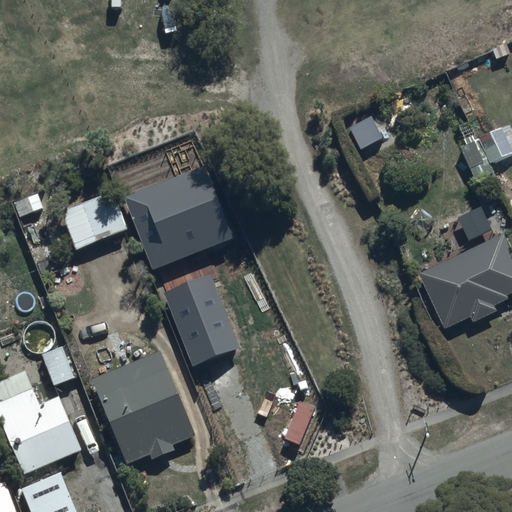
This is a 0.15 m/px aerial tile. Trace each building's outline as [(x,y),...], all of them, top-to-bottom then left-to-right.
[(511,159),(511,136),(506,125),(477,139),(491,169),(511,159)] [(46,191),(14,204),(22,225),(54,213),(46,191)] [(114,198),(63,218),(78,256),(129,236),(114,198)] [(445,337),(472,324),(474,329),(498,317),(495,312),(510,305),(508,302),(511,299),(511,255),(504,239),(418,280),(445,337)] [(194,244),(168,242),(166,261),(193,263),(194,244)] [(260,346),(244,353),(252,374),(248,376),(257,398),(282,388),(273,365),(269,367),(260,346)] [(65,353),(43,360),(53,392),(75,385),(65,353)] [(127,469),(150,460),(152,466),(177,456),(175,450),(196,442),(162,358),(94,384),(127,469)] [(232,382),(203,391),(217,435),(246,425),(232,382)] [(6,393),(11,405),(0,409),(0,423),(25,482),(83,457),(59,401),(41,409),(34,395),(32,396),(27,384),(6,393)] [(177,472),(150,471),(149,488),(176,489),(177,472)] [(0,485),(0,511),(15,511),(8,489),(2,491),(0,485)]
